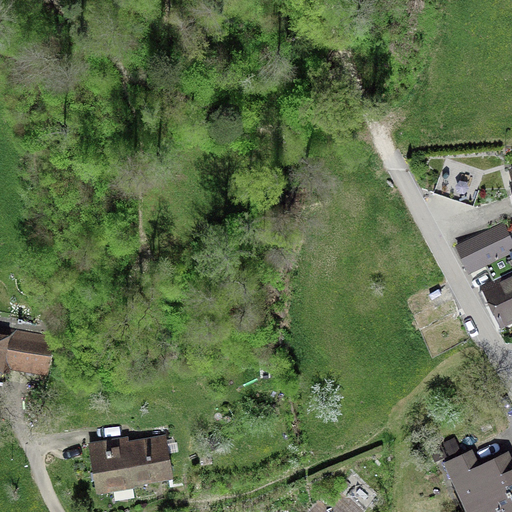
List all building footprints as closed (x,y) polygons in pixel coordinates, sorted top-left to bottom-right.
[(466,270),(511,248),(500,224),(455,246),(466,270)] [(511,257),(511,258),(511,260),(511,276),(477,293),(483,305),(492,302),(501,322),(511,316),(511,257)] [(0,371),(5,372),(6,367),(45,373),(51,339),(53,340),(56,326),(0,316),(0,371)] [(220,445),(218,435),(210,438),(212,447),(220,445)] [(168,476),(163,440),(126,446),(125,440),(88,446),(94,488),(166,477),(168,476)] [(477,471),(469,452),(444,464),(466,511),(511,511),(511,473),(499,480),(491,464),(477,471)]
